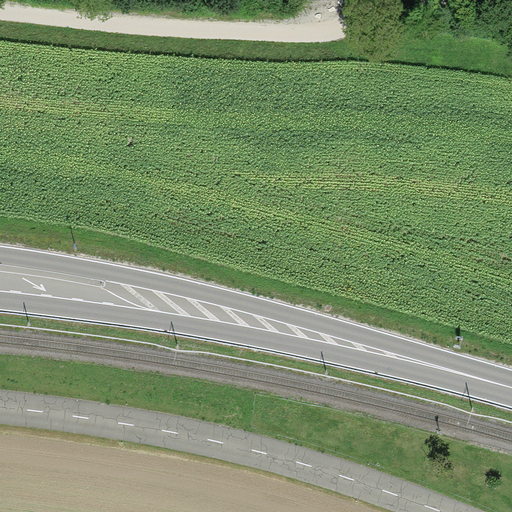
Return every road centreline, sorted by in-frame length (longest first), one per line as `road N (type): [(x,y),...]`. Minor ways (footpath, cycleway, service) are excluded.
road 1 (primary): [(469,376),(137,283),(0,261)]
road 2 (primary): [(0,299),(197,324),(469,376)]
road 3 (tertiary): [(436,511),(195,437),(0,408)]
road 4 (track): [(0,18),(318,34),(369,13),(371,0)]
